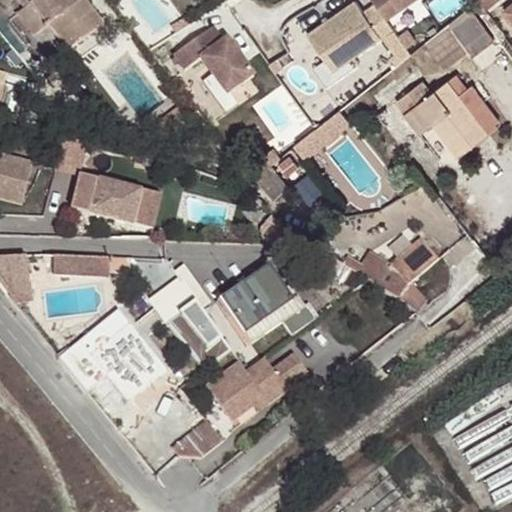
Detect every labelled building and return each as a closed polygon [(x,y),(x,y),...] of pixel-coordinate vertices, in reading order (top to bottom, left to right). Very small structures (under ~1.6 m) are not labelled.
[(18,0),(26,9),(17,15),(37,37),(52,26),(70,50),(104,25),(84,0),(18,0)] [(371,0),(377,7),(387,22),(418,0),(371,0)] [(484,0),(482,2),(489,11),(501,0),(484,0)] [(511,3),(502,12),(511,23),(511,3)] [(333,73),(393,31),(387,22),(377,7),(364,16),(356,4),(308,37),(333,73)] [(456,33),(475,60),(497,42),(477,16),(456,33)] [(225,96),(252,77),(226,41),(222,43),(212,29),(173,57),(183,71),(200,59),(225,96)] [(150,51),(156,46),(147,34),(141,39),(150,51)] [(447,130),(441,133),(462,160),(500,131),(494,122),(499,120),(476,88),(462,97),(450,83),(434,95),(424,83),(398,104),(407,115),(413,111),(429,132),(435,126),(441,122),(447,130)] [(151,131),(158,140),(187,119),(179,109),(151,131)] [(351,125),(341,111),(295,146),(305,159),(351,125)] [(413,111),(407,115),(422,136),(429,132),(413,111)] [(435,126),(441,133),(447,130),(441,122),(435,126)] [(143,152),(158,140),(151,131),(135,143),(143,152)] [(64,135),(55,171),(79,177),(79,175),(88,141),(64,135)] [(0,199),(22,205),(32,164),(0,156),(0,199)] [(151,201),(152,194),(79,175),(79,177),(70,209),(132,225),(139,198),(151,201)] [(385,292),(417,314),(426,301),(412,284),(443,260),(426,239),(394,264),(376,251),(364,263),(352,255),(345,265),(354,270),(370,282),(385,292)] [(354,270),(345,265),(321,251),(312,264),(346,284),(354,270)] [(60,257),(60,276),(135,276),(135,256),(60,257)] [(30,296),(29,258),(0,258),(0,281),(12,297),(30,296)] [(222,301),(246,336),(293,303),(270,269),(222,301)] [(128,401),(166,371),(106,296),(50,340),(67,361),(64,363),(78,380),(98,364),(128,401)] [(210,369),(244,347),(211,298),(177,320),(210,369)] [(207,389),(232,424),(254,408),(264,401),(268,407),(287,393),(285,390),(308,374),(294,356),(273,372),(264,360),(246,374),(240,365),(207,389)] [(268,407),(264,401),(254,408),(258,414),(268,407)] [(204,458),(224,442),(207,421),(187,438),(204,458)]
